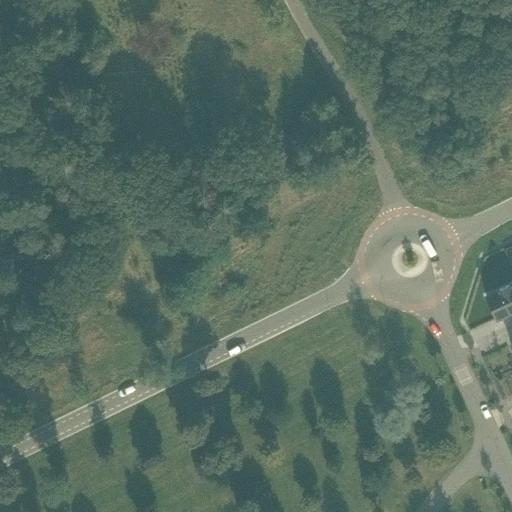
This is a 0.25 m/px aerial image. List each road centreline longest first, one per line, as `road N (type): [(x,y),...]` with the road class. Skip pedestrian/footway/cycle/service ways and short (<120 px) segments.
road 1 (unclassified): [(0,460),(379,275)]
road 2 (residential): [(290,0),(370,133),(401,228)]
